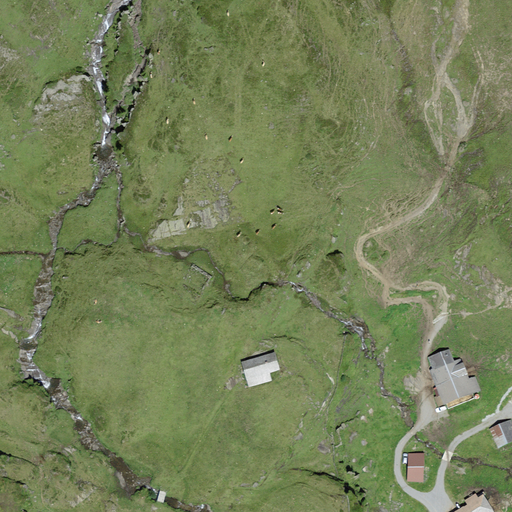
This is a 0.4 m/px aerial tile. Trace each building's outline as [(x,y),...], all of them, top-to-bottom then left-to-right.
[(480,393),(474,376),(466,379),(460,360),(454,362),(449,350),(428,358),(432,370),(429,371),(442,407),(480,393)] [(271,380),(269,373),(279,371),(275,356),(242,365),(247,386),(271,380)] [(489,428),(498,450),(511,443),(511,422),(511,419),(489,428)] [(407,453),(408,483),(425,483),(424,453),(407,453)] [(492,511),(483,496),(454,511),(492,511)]
